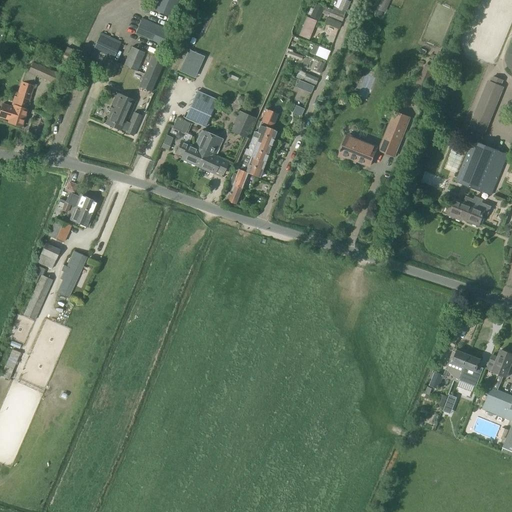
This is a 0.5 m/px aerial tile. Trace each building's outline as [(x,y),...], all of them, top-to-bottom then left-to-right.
[(177,20),(185,0),(152,0),(149,9),(177,20)] [(337,0),(334,9),(345,13),(350,2),(345,0),(337,0)] [(385,18),(389,0),(378,0),(375,15),(385,18)] [(324,8),(315,4),(313,9),(310,8),(307,14),(310,16),(310,17),(318,21),(321,14),(341,22),(344,15),(324,7),(324,8)] [(306,17),(298,36),(308,40),(316,21),(306,17)] [(324,24),(338,30),(341,23),(327,17),(324,24)] [(135,34),(169,48),(176,32),(142,18),(135,34)] [(102,66),(109,69),(121,42),(101,33),(91,54),(104,60),(102,66)] [(313,45),(311,50),(310,53),(315,55),(326,60),(329,51),(318,47),(313,45)] [(145,52),(131,47),(123,65),(137,71),(145,52)] [(288,49),(286,55),(301,61),(302,56),(292,52),(292,51),(288,49)] [(152,55),(138,87),(151,93),(165,60),(152,55)] [(314,71),(320,74),(326,61),(314,56),(312,60),(318,62),(314,71)] [(21,82),(22,82),(17,97),(15,96),(12,105),(13,106),(13,108),(2,104),(0,111),(0,117),(9,120),(8,122),(21,126),(27,109),(23,108),(25,103),(27,104),(33,86),(36,75),(59,85),(63,76),(34,63),(30,73),(25,71),(21,82)] [(426,87),(434,68),(426,64),(418,84),(426,87)] [(295,78),(302,81),(304,77),(305,73),(300,70),(298,74),(297,73),(295,78)] [(303,80),(315,85),(318,78),(306,73),(303,80)] [(488,80),(468,128),(485,134),(504,87),(501,86),(503,80),(493,76),(490,82),(488,80)] [(312,87),(303,84),(300,90),(309,94),(312,87)] [(204,127),(207,120),(216,99),(197,89),(183,118),(204,127)] [(122,129),(125,131),(124,132),(133,136),(140,119),(132,116),(127,126),(124,124),(126,118),(128,119),(135,101),(117,93),(111,105),(110,109),(112,110),(105,124),(120,130),(121,131),(122,129)] [(437,99),(432,111),(441,115),(446,103),(437,99)] [(292,113),(301,117),(305,109),(295,105),(292,113)] [(257,132),(255,132),(274,140),(277,131),(271,129),(278,114),(265,109),(260,122),(258,121),(256,125),(259,126),(257,131),(257,132)] [(230,131),(238,135),(246,139),(256,118),(239,111),(230,131)] [(395,111),(379,150),(394,156),(410,117),(395,111)] [(177,117),(173,126),(185,131),(189,122),(177,117)] [(201,130),(194,146),(193,148),(202,152),(204,149),(206,151),(208,148),(217,152),(223,139),(203,130),(203,131),(201,130)] [(253,136),(252,136),(251,140),(271,147),(274,140),(255,132),(253,136)] [(162,147),(169,149),(173,137),(167,134),(162,147)] [(352,154),(359,156),(357,162),(370,167),(378,146),(348,134),(339,156),(350,160),(352,154)] [(248,147),(249,147),(254,149),(268,155),(271,147),(251,140),(249,144),(248,147)] [(468,144),(456,140),(446,169),(457,173),(468,144)] [(179,151),(184,153),(181,159),(198,166),(204,153),(202,152),(193,148),(194,146),(189,144),(183,141),(179,151)] [(456,182),(482,192),(491,195),(507,155),(498,151),(499,151),(472,141),(456,182)] [(248,150),(245,149),(243,154),(266,162),(268,155),(254,149),(249,147),(248,150)] [(204,153),(198,166),(214,173),(215,172),(223,175),(228,163),(215,157),(216,154),(217,152),(208,148),(206,151),(204,149),(202,152),(204,153)] [(243,154),(241,161),(241,162),(263,170),(266,162),(243,154)] [(239,168),(238,170),(247,174),(260,178),(263,170),(241,162),(241,161),(240,161),(239,164),(236,162),(234,166),(239,168)] [(233,173),(229,184),(232,185),(241,189),(247,174),(238,170),(236,174),(233,173)] [(77,185),(69,181),(65,190),(74,193),(77,185)] [(223,200),(226,201),(235,205),(241,189),(232,185),(229,193),(226,191),(223,200)] [(97,203),(80,196),(80,197),(69,193),(65,202),(70,204),(76,207),(93,214),(97,203)] [(464,202),(452,197),(446,212),(448,214),(448,215),(462,221),(462,219),(479,226),(483,214),(487,216),(491,207),(482,203),(483,200),(475,196),(474,200),(466,197),(464,202)] [(70,204),(65,202),(62,210),(67,212),(70,204)] [(70,220),(87,227),(93,214),(76,207),(70,220)] [(47,236),(63,243),(71,225),(55,218),(47,236)] [(45,243),(40,253),(36,263),(51,269),(60,249),(45,243)] [(60,279),(63,280),(57,292),(66,297),(72,284),(74,285),(80,273),(79,273),(86,258),(73,252),(67,267),(63,265),(61,271),(63,272),(62,274),(62,273),(60,279)] [(40,274),(41,275),(23,315),(35,320),(53,280),(43,276),(46,270),(36,265),(29,281),(36,283),(40,274)] [(0,376),(9,380),(20,353),(12,350),(0,376)] [(443,375),(435,372),(429,386),(438,390),(443,379),(445,380),(448,371),(454,378),(453,381),(458,382),(469,355),(457,350),(456,355),(451,354),(446,367),(443,375)] [(492,388),(491,387),(485,400),(492,403),(497,390),(499,391),(498,390),(504,376),(507,378),(511,366),(511,354),(501,350),(498,357),(492,355),(487,369),(498,374),(492,388)] [(458,382),(453,381),(448,395),(451,396),(453,391),(459,393),(464,381),(467,374),(474,377),(480,359),(469,355),(458,382)] [(492,403),(485,400),(482,410),(511,422),(511,420),(511,395),(499,391),(497,390),(492,403)] [(511,423),(502,448),(509,451),(507,455),(511,456),(511,423)] [(502,428),(498,438),(504,440),(508,430),(502,428)]
